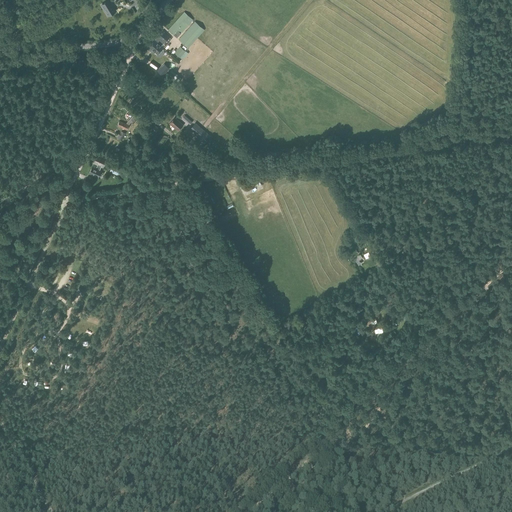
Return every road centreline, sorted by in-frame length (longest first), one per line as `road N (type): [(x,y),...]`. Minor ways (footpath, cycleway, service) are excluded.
road 1 (track): [(65,198),(511,130)]
road 2 (track): [(351,438),(193,181)]
road 3 (track): [(351,438),(511,259)]
road 4 (tertiary): [(0,51),(131,38),(170,0)]
road 5 (track): [(65,198),(0,344)]
road 6 (track): [(85,157),(135,35)]
road 7 (track): [(351,438),(249,511)]
road 8 (track): [(511,446),(402,501)]
